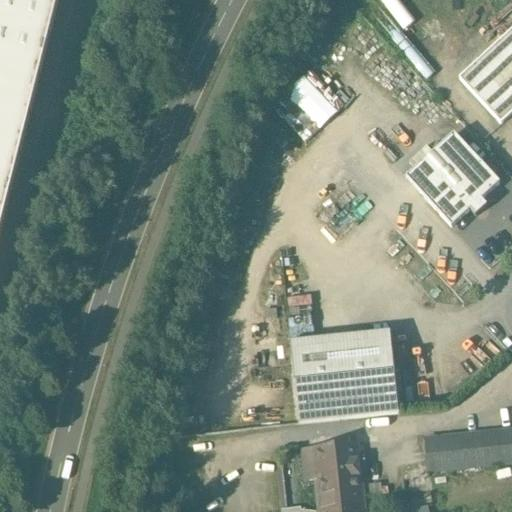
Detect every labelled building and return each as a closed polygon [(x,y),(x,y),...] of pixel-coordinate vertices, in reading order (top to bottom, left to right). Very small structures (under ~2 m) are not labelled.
[(0,0),(0,235),(59,0),(0,0)] [(511,116),(511,33),(460,81),(501,127),(511,116)] [(318,129),(335,116),(306,79),(289,92),(318,129)] [(500,186),(453,136),(406,181),(450,229),(470,214),(475,218),(486,208),(481,202),(500,186)] [(390,335),(290,345),(298,426),(398,416),(390,335)] [(511,432),(422,442),(426,474),(511,464),(511,432)] [(364,511),(359,445),(312,450),(315,481),(317,511),(364,511)] [(312,450),(302,451),(306,482),(315,481),(312,450)]
